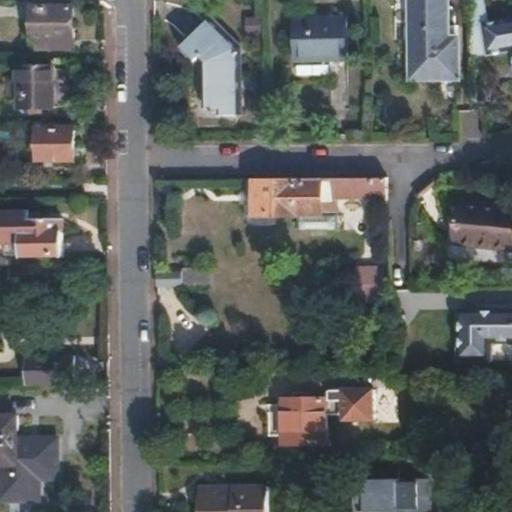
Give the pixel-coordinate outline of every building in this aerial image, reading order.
[(72,7),(30,8),(30,43),(35,43),(35,50),(46,50),(46,47),(58,46),(59,41),(73,41),(72,7)] [(241,106),(239,40),(210,9),(182,37),(195,51),(200,47),(206,55),(207,100),(223,100),(224,106),(241,106)] [(344,12),(294,14),(295,57),(346,55),(344,12)] [(511,15),(469,22),(469,54),(509,49),(511,66),(511,15)] [(421,76),(409,50),(410,76),(421,76)] [(52,69),(18,69),(17,108),(53,108),(52,69)] [(73,128),(37,128),(37,160),(73,160),(73,128)] [(387,191),(386,173),(335,175),(336,192),(387,191)] [(323,208),(322,176),(257,178),(258,214),(299,213),(298,209),(323,208)] [(490,237),(488,237),(494,252),(511,244),(511,198),(505,183),(472,196),(490,237)] [(472,196),(452,196),(452,238),(488,237),(490,237),(472,196)] [(64,256),(64,218),(39,219),(21,220),(21,212),(0,212),(0,242),(8,242),(8,256),(64,256)] [(211,286),(210,261),(181,263),(181,267),(182,287),(211,286)] [(391,279),(391,269),(391,266),(378,267),(377,263),(357,264),(357,280),(391,279)] [(182,287),(181,267),(158,267),(158,287),(158,288),(182,287)] [(511,301),(458,304),(458,354),(490,353),(490,337),(511,336),(511,301)] [(75,386),(74,356),(24,356),(25,386),(30,386),(75,386)] [(328,443),(328,412),(345,412),(346,417),(376,417),(375,387),(339,388),(335,389),(333,390),(331,394),(331,396),(331,400),(328,400),(327,398),(284,399),(285,445),(328,443)] [(16,417),(0,417),(0,464),(1,463),(0,495),(38,494),(38,479),(57,478),(56,440),(16,440),(16,417)] [(427,478),(366,478),(366,490),(357,490),(357,511),(386,511),(387,509),(420,509),(419,494),(426,494),(427,478)] [(267,511),(266,484),(233,485),(233,489),(200,491),(200,511),(267,511)]
